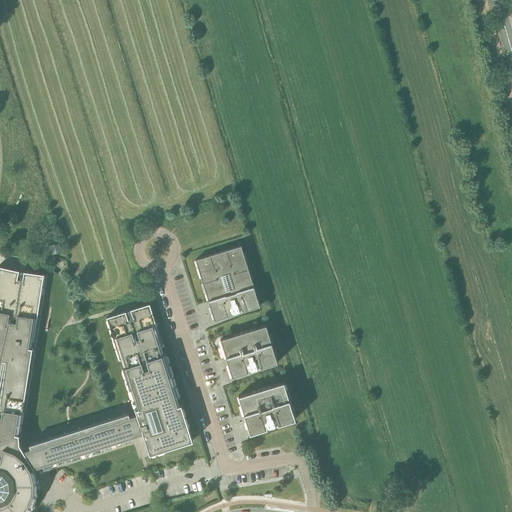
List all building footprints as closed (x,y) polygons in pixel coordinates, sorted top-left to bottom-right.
[(53,253),(61,251),(59,243),(50,245),(53,253)] [(206,293),(209,301),(214,320),(232,314),(231,313),(242,310),(242,311),(260,305),(241,245),(195,259),(198,267),(196,268),(204,293),(206,293)] [(0,511),(26,511),(32,505),(33,506),(33,505),(32,505),(36,493),(38,493),(38,492),(37,492),(38,480),(39,480),(38,479),(37,479),(34,467),(143,433),(149,431),(151,436),(151,437),(145,439),(150,454),(193,440),(188,425),(189,425),(189,424),(188,424),(181,404),(178,405),(175,397),(179,396),(180,395),(179,394),(178,395),(172,375),(173,375),(173,374),(172,374),(165,353),(162,354),(160,347),(163,346),(163,345),(164,345),(163,344),(162,344),(156,325),(157,324),(157,323),(156,324),(149,303),(106,317),(113,337),(112,338),(112,339),(113,338),(120,358),(118,358),(119,359),(120,359),(123,358),(126,366),(122,367),(129,388),(128,388),(128,389),(129,389),(132,399),(134,403),(135,408),(134,409),(135,410),(136,409),(137,413),(133,415),(130,415),(130,416),(31,447),(23,449),(20,443),(20,442),(19,433),(21,422),(22,413),(23,413),(23,412),(22,411),(25,391),(27,391),(27,390),(26,390),(29,370),(30,370),(30,369),(29,369),(32,348),(33,348),(32,347),(28,347),(30,338),(34,339),(37,317),(38,318),(38,317),(37,317),(40,296),(41,296),(41,295),(40,295),(44,275),(45,275),(45,274),(44,274),(37,272),(24,270),(23,270),(19,269),(0,265),(0,511)] [(220,336),(210,342),(221,359),(226,357),(232,376),(250,371),(249,369),(260,366),(260,367),(273,363),(278,362),(266,324),(221,338),(220,339),(220,336)] [(244,413),(250,433),(268,427),(267,426),(278,423),(278,424),(296,418),(284,381),(238,395),(241,403),(240,404),(243,413),(244,413)]
